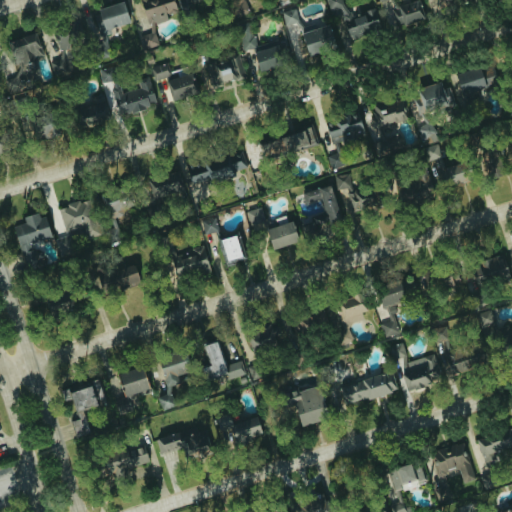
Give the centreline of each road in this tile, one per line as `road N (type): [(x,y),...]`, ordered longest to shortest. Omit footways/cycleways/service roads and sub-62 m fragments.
road 1 (residential): [(0,191),(511,24)]
road 2 (residential): [(0,373),(511,207)]
road 3 (residential): [(149,511),(511,391)]
road 4 (secondary): [(82,511),(0,272)]
road 5 (secondary): [(0,370),(44,511)]
